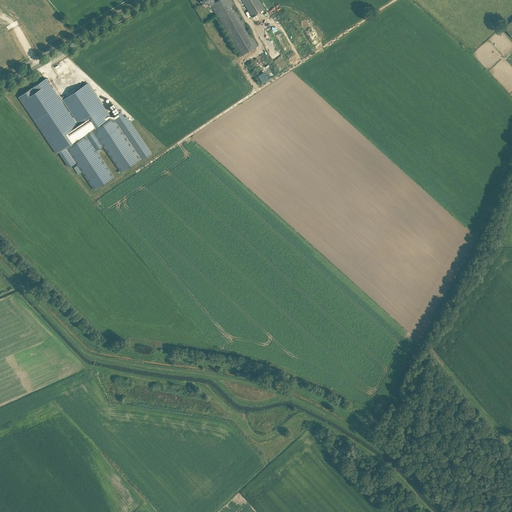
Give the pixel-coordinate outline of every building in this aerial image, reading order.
[(211,5),(241,56),(258,46),(230,0),(218,0),(215,2),(212,4),(211,5)] [(242,0),(252,16),(264,9),(259,0),(242,0)] [(16,36),(23,33),(17,20),(6,26),(8,30),(12,28),(16,36)] [(264,71),(258,75),(263,83),(269,79),(264,71)] [(48,78),(19,98),(57,153),(59,152),(65,148),(111,117),(88,83),(66,98),(64,95),(61,97),(48,78)] [(121,111),(113,117),(142,159),(152,153),(126,115),(125,116),(121,111)] [(111,117),(65,148),(75,163),(77,165),(82,172),(94,190),(114,176),(98,153),(97,150),(99,148),(100,148),(102,147),(103,146),(121,172),(141,159),(112,117),(111,117)] [(65,148),(59,152),(69,167),(75,163),(65,148)]
